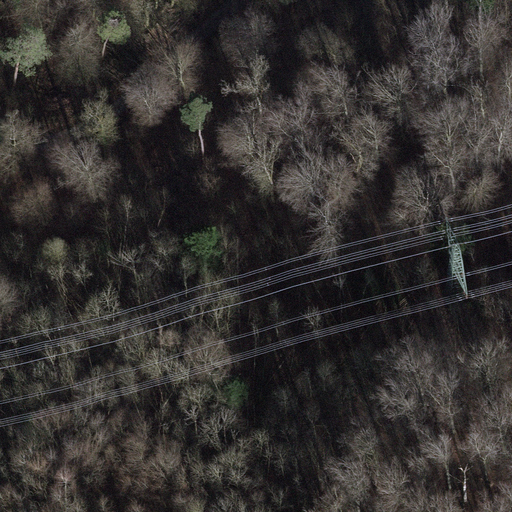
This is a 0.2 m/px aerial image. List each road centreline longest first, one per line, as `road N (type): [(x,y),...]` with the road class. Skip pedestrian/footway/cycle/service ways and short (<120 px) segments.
road 1 (track): [(0,144),(46,143),(94,125),(243,0)]
road 2 (track): [(0,226),(41,200),(114,112)]
